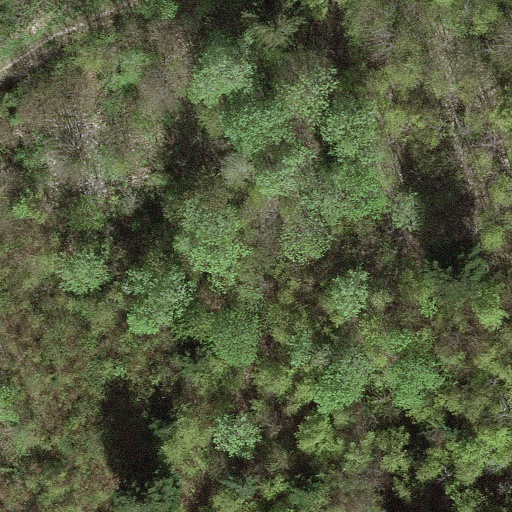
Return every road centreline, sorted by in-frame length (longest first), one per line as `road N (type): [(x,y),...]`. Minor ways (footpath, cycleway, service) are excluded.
road 1 (track): [(185,511),(279,281),(336,0)]
road 2 (track): [(122,0),(0,79)]
